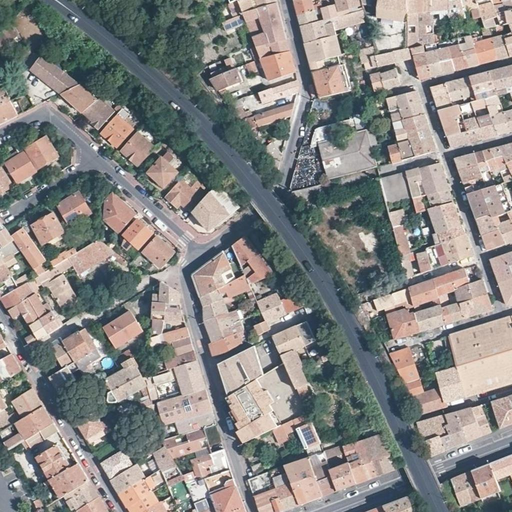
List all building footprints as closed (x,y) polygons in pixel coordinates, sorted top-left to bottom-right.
[(232,17),(242,12),(237,0),(233,0),(230,2),(227,3),(232,17)] [(237,0),(242,12),(277,3),(276,0),(237,0)] [(322,0),(300,0),(295,1),(296,7),(298,15),(324,8),(322,0)] [(337,11),(338,16),(359,10),(358,8),(358,7),(359,7),(359,6),(360,6),(360,5),(358,0),(336,0),(339,11),(337,11)] [(378,0),(377,6),(406,11),(407,0),(378,0)] [(407,0),(406,11),(407,48),(408,47),(410,47),(422,45),(435,43),(433,31),(432,17),(431,0),(407,0)] [(431,0),(432,17),(435,17),(434,9),(441,10),(442,20),(449,19),(447,0),(431,0)] [(447,0),(449,19),(467,16),(462,0),(447,0)] [(462,0),(467,16),(473,16),(474,18),(481,17),(474,0),(462,0)] [(500,24),(496,13),(492,2),(491,0),(474,0),(481,17),(484,28),(489,27),(500,24)] [(511,0),(499,0),(492,2),(496,13),(511,9),(511,0)] [(280,16),(277,3),(242,12),(232,17),(224,21),(227,30),(247,22),(256,46),(286,38),(280,16)] [(370,3),(362,3),(364,9),(366,17),(373,46),(375,54),(393,50),(407,48),(406,11),(377,6),(370,3)] [(300,20),(301,26),(325,19),(323,12),(336,8),(335,5),(324,8),(298,15),(300,20)] [(306,43),(336,35),(334,26),(366,17),(364,9),(359,10),(338,16),(325,19),(301,26),(303,35),(306,43)] [(511,9),(496,13),(500,24),(511,21),(511,9)] [(0,124),(18,115),(0,78),(0,50),(15,36),(18,33),(11,19),(8,22),(0,31),(0,124)] [(502,30),(500,24),(489,27),(491,33),(502,30)] [(472,37),(481,36),(480,28),(470,30),(472,37)] [(470,30),(450,33),(451,40),(458,39),(472,37),(470,30)] [(511,31),(503,34),(509,56),(511,55),(511,31)] [(509,56),(503,34),(492,37),(498,59),(504,57),(509,56)] [(341,54),(336,35),(306,43),(309,55),(312,69),(325,66),(323,58),(341,54)] [(498,59),(492,37),(482,39),(481,36),(472,37),(479,64),(489,61),(498,59)] [(472,37),(458,39),(466,68),(472,66),(479,64),(472,37)] [(288,44),(286,38),(256,46),(250,48),(255,60),(289,51),(288,44)] [(458,39),(451,40),(446,41),(454,71),(460,69),(466,68),(458,39)] [(446,41),(435,43),(442,74),(448,72),(454,71),(446,41)] [(435,43),(422,45),(431,77),(437,75),(442,74),(435,43)] [(414,60),(419,80),(425,78),(431,77),(422,45),(410,47),(414,60)] [(374,67),(378,66),(396,61),(393,50),(375,54),(373,46),(359,50),(363,63),(372,61),(374,67)] [(407,48),(393,50),(396,61),(397,61),(410,58),(408,47),(407,48)] [(292,62),(289,51),(255,60),(245,64),(249,74),(256,71),(253,64),(262,61),(269,81),(295,72),(292,62)] [(320,98),(351,90),(343,61),(325,66),(312,69),(316,83),(320,98)] [(511,92),(511,91),(511,65),(502,68),(491,71),(499,95),(511,92)] [(368,74),(373,91),(386,88),(400,84),(398,73),(400,72),(398,66),(379,71),(368,74)] [(234,68),(228,70),(209,78),(217,90),(240,81),(234,68)] [(485,98),(499,95),(491,71),(486,72),(469,77),(476,100),(485,98)] [(476,100),(469,77),(463,78),(458,80),(463,97),(465,103),(472,102),(476,100)] [(264,102),(297,91),(297,90),(298,85),(297,80),(272,89),(271,88),(260,92),(264,102)] [(463,97),(458,80),(451,81),(446,83),(451,100),(463,97)] [(434,98),(438,110),(453,106),(451,100),(446,83),(437,85),(431,87),(434,98)] [(86,89),(80,84),(62,94),(82,112),(97,99),(91,93),(92,92),(88,88),(86,89)] [(390,114),(392,122),(424,114),(420,101),(416,90),(386,99),(389,111),(399,108),(400,112),(390,114)] [(501,101),(511,98),(511,94),(511,92),(499,95),(501,101)] [(504,133),(511,131),(504,111),(498,113),(495,103),(501,101),(499,95),(485,98),(488,106),(490,114),(498,135),(504,133)] [(99,97),(97,99),(82,112),(92,121),(90,123),(98,129),(114,110),(117,113),(121,107),(117,103),(112,108),(99,97)] [(488,106),(485,98),(476,100),(472,102),(475,111),(477,111),(477,109),(488,106)] [(476,113),(475,111),(472,102),(465,103),(459,105),(461,114),(471,111),(472,114),(476,113)] [(246,128),(291,114),(294,103),(250,116),(239,119),(246,128)] [(232,109),(239,119),(250,116),(248,110),(244,111),(243,111),(242,111),(242,110),(240,104),(232,109)] [(467,130),(463,120),(461,114),(459,105),(453,106),(438,110),(441,119),(444,129),(460,127),(461,132),(467,130)] [(122,120),(128,113),(121,107),(117,113),(101,131),(116,145),(131,128),(122,120)] [(316,128),(311,144),(367,129),(361,109),(361,108),(352,110),(354,118),(316,128)] [(424,114),(392,122),(396,139),(406,136),(406,134),(428,127),(425,119),(424,114)] [(498,135),(490,114),(477,117),(484,138),(489,137),(498,135)] [(484,138),(477,117),(463,120),(467,130),(470,142),(476,140),(484,138)] [(367,129),(372,146),(377,145),(372,127),(367,129)] [(406,136),(396,139),(385,142),(386,144),(394,142),(395,145),(388,147),(388,148),(392,162),(427,153),(436,151),(431,138),(428,127),(406,134),(406,136)] [(447,136),(461,132),(460,127),(444,129),(447,136)] [(318,146),(327,180),(377,167),(372,146),(367,129),(317,142),(318,146)] [(168,148),(177,138),(169,130),(159,141),(168,148)] [(460,144),(470,142),(467,130),(461,132),(447,136),(450,147),(460,144)] [(122,151),(139,165),(154,147),(149,143),(151,140),(145,135),(143,137),(136,132),(122,148),(122,149),(122,150),(122,151)] [(160,138),(153,132),(151,134),(158,140),(160,138)] [(58,157),(45,137),(26,149),(38,169),(58,157)] [(36,170),(20,142),(14,145),(17,150),(19,154),(19,155),(5,163),(17,182),(36,170)] [(277,170),(281,154),(272,142),(262,150),(268,160),(277,170)] [(511,142),(506,145),(498,147),(508,168),(511,174),(511,175),(511,142)] [(508,168),(498,147),(494,148),(491,149),(499,169),(500,171),(508,168)] [(499,169),(491,149),(486,150),(482,151),(490,171),(490,172),(499,169)] [(19,154),(17,150),(3,159),(5,163),(19,155),(19,154)] [(490,171),(482,151),(477,152),(475,153),(478,164),(482,174),(490,171)] [(164,186),(177,171),(168,163),(173,158),(166,152),(148,173),(164,186)] [(478,164),(475,153),(465,156),(455,159),(457,165),(459,169),(478,164)] [(442,170),(440,163),(404,172),(412,198),(421,195),(427,194),(448,188),(445,180),(442,170)] [(475,192),(487,188),(482,174),(478,164),(459,169),(460,173),(465,188),(473,186),(475,192)] [(0,192),(11,186),(0,166),(0,192)] [(412,198),(404,172),(380,178),(387,204),(412,198)] [(180,179),(164,196),(176,207),(176,208),(177,207),(180,204),(184,208),(186,206),(192,212),(202,200),(217,183),(206,173),(196,184),(191,189),(187,185),(180,179)] [(505,182),(511,180),(511,175),(511,174),(503,177),(505,182)] [(511,185),(511,180),(505,182),(495,185),(487,188),(475,192),(467,194),(473,211),(476,218),(495,212),(496,216),(510,211),(511,210),(511,193),(506,196),(509,203),(511,201),(511,204),(510,205),(510,206),(503,209),(496,188),(504,186),(505,187),(511,185)] [(193,184),(190,181),(187,185),(191,189),(196,184),(194,182),(193,184)] [(240,207),(217,182),(217,183),(202,200),(192,212),(209,229),(240,207)] [(467,194),(475,192),(473,186),(465,188),(467,192),(467,194)] [(451,197),(448,188),(427,194),(428,201),(423,202),(421,195),(412,198),(414,206),(416,213),(430,209),(453,203),(451,197)] [(90,212),(79,192),(57,205),(69,225),(90,212)] [(132,218),(135,214),(113,194),(106,201),(105,218),(120,232),(132,218)] [(430,209),(436,233),(461,226),(456,212),(453,203),(430,209)] [(407,233),(405,224),(402,224),(399,210),(389,212),(400,255),(407,253),(409,252),(405,233),(407,233)] [(511,215),(510,211),(496,216),(501,229),(506,243),(511,241),(511,215)] [(143,217),(137,212),(135,214),(132,218),(135,220),(123,235),(139,248),(153,232),(139,219),(143,217)] [(501,229),(496,216),(495,212),(476,218),(479,226),(482,235),(501,229)] [(63,232),(52,213),(33,225),(44,244),(63,232)] [(436,244),(465,234),(463,230),(461,226),(436,233),(433,234),(436,244)] [(11,236),(5,228),(0,230),(0,242),(2,246),(6,244),(13,239),(11,236)] [(38,275),(45,271),(41,265),(43,264),(22,229),(11,236),(13,239),(38,275)] [(506,243),(501,229),(482,235),(485,241),(487,250),(506,243)] [(425,250),(431,268),(442,265),(463,258),(473,254),(469,243),(465,234),(436,244),(424,247),(425,250)] [(159,266),(174,251),(172,249),(173,247),(166,241),(164,242),(157,236),(142,251),(159,266)] [(263,259),(245,236),(242,238),(232,245),(236,256),(244,275),(249,284),(283,269),(273,255),(263,259)] [(121,237),(111,249),(114,251),(120,256),(130,245),(121,237)] [(107,246),(97,239),(76,252),(67,257),(72,265),(77,273),(109,254),(114,251),(111,249),(107,246)] [(0,265),(4,263),(6,266),(16,260),(6,244),(2,246),(0,247),(0,265)] [(67,257),(76,252),(74,247),(50,262),(52,266),(67,257)] [(417,255),(421,272),(431,268),(425,250),(416,253),(417,255)] [(109,254),(121,263),(125,259),(120,256),(114,251),(109,254)] [(200,297),(244,275),(236,256),(227,261),(223,252),(193,275),(192,276),(196,285),(200,297)] [(495,273),(499,282),(511,277),(511,273),(505,254),(491,259),(495,273)] [(49,288),(62,309),(78,300),(61,273),(69,267),(72,265),(67,257),(52,266),(45,271),(38,275),(32,278),(35,283),(40,279),(45,291),(49,288)] [(404,271),(407,270),(411,269),(408,258),(402,260),(404,271)] [(19,286),(14,278),(11,274),(8,269),(6,266),(4,263),(0,265),(0,296),(0,297),(19,286)] [(471,283),(465,267),(452,272),(433,279),(437,294),(454,289),(471,283)] [(238,298),(237,294),(251,289),(249,284),(244,275),(200,297),(202,301),(203,306),(204,313),(205,320),(224,314),(228,312),(225,303),(238,298)] [(506,305),(511,302),(511,277),(499,282),(500,286),(504,300),(506,305)] [(27,281),(31,288),(36,285),(35,283),(32,278),(27,281)] [(437,294),(433,279),(415,285),(408,287),(411,296),(413,306),(438,297),(437,294)] [(484,288),(481,280),(471,283),(454,289),(459,301),(486,293),(484,288)] [(31,288),(27,281),(19,286),(0,297),(4,303),(8,311),(35,294),(31,288)] [(179,293),(161,282),(159,294),(152,294),(152,302),(180,303),(180,297),(179,293)] [(411,296),(408,287),(387,295),(375,299),(378,307),(411,296)] [(265,322),(286,313),(277,293),(272,295),(270,291),(265,293),(267,297),(256,302),(257,302),(265,322)] [(486,293),(459,301),(463,318),(491,309),(488,301),(486,293)] [(40,319),(47,314),(35,294),(8,311),(13,318),(22,312),(28,322),(19,328),(21,331),(40,319)] [(303,306),(311,302),(307,296),(300,299),(303,306)] [(289,303),(292,310),(303,306),(300,299),(289,303)] [(369,301),(364,303),(368,311),(373,308),(369,301)] [(440,307),(444,323),(454,321),(463,318),(459,301),(440,307)] [(180,303),(152,302),(151,318),(156,319),(184,320),(182,311),(180,303)] [(415,312),(419,331),(431,328),(444,323),(440,307),(440,305),(415,312)] [(409,314),(407,309),(387,314),(395,339),(400,337),(419,331),(415,312),(409,314)] [(54,329),(60,325),(52,311),(47,314),(40,319),(48,333),(54,329)] [(141,331),(130,312),(104,328),(116,347),(141,331)] [(224,314),(205,320),(208,332),(211,342),(233,334),(230,324),(228,325),(224,314)] [(451,349),(456,368),(465,395),(511,381),(511,319),(511,316),(482,325),(448,336),(451,349)] [(156,319),(151,318),(149,347),(162,344),(188,335),(187,331),(186,327),(156,336),(156,319)] [(38,339),(48,333),(40,319),(21,331),(22,334),(31,328),(38,339)] [(304,344),(314,340),(306,321),(296,326),(304,344)] [(269,330),(265,322),(255,326),(259,334),(269,330)] [(280,355),(293,349),(304,344),(296,326),(272,336),(273,337),(280,355)] [(375,328),(383,342),(388,341),(380,326),(375,328)] [(31,328),(22,334),(26,339),(29,345),(38,339),(31,328)] [(100,355),(84,328),(75,334),(63,341),(74,361),(78,368),(81,372),(84,378),(88,384),(99,377),(97,374),(93,376),(92,377),(91,376),(86,367),(86,366),(86,365),(100,357),(100,356),(100,355)] [(241,337),(239,332),(233,334),(211,342),(210,343),(212,349),(214,357),(248,340),(246,335),(241,337)] [(188,335),(162,344),(163,349),(170,347),(173,357),(162,360),(165,369),(196,359),(191,345),(188,335)] [(448,336),(443,337),(447,350),(451,349),(448,336)] [(74,361),(63,341),(50,349),(54,357),(55,363),(56,364),(45,370),(49,377),(74,361)] [(246,386),(263,376),(254,346),(232,357),(218,364),(219,366),(222,377),(223,377),(228,388),(226,389),(226,391),(228,397),(230,395),(246,386)] [(133,347),(113,360),(117,366),(123,363),(137,354),(133,347)] [(424,394),(408,348),(389,354),(420,412),(448,405),(446,400),(442,389),(439,390),(424,394)] [(286,367),(300,363),(293,349),(280,355),(284,363),(286,367)] [(16,362),(11,354),(0,359),(0,376),(2,381),(21,370),(16,362)] [(139,359),(137,354),(123,363),(125,368),(105,379),(112,390),(140,378),(133,363),(139,359)] [(200,373),(196,359),(165,369),(152,374),(146,376),(153,404),(157,402),(204,388),(200,373)] [(78,368),(74,361),(49,377),(53,383),(56,388),(71,378),(69,374),(78,368)] [(272,429),(306,413),(295,389),(286,367),(284,363),(274,370),(263,376),(246,386),(230,395),(234,403),(230,405),(232,411),(235,416),(238,422),(236,423),(246,442),(260,435),(272,429)] [(286,367),(295,389),(304,385),(305,385),(305,384),(299,369),(302,367),(300,363),(286,367)] [(437,373),(442,389),(446,400),(465,395),(456,368),(437,373)] [(140,378),(112,390),(109,392),(109,401),(118,402),(127,397),(128,399),(133,398),(133,396),(143,391),(145,395),(144,396),(141,398),(142,402),(140,403),(145,414),(148,414),(150,417),(156,415),(153,404),(146,376),(140,378)] [(63,399),(88,384),(84,378),(75,384),(71,378),(56,388),(60,394),(63,399)] [(39,399),(32,388),(12,401),(13,402),(17,410),(22,419),(43,406),(39,399)] [(162,424),(211,409),(207,397),(204,388),(157,402),(162,424)] [(511,422),(511,403),(509,396),(492,401),(501,427),(511,422)] [(157,402),(153,404),(156,415),(158,425),(162,424),(157,402)] [(492,431),(483,403),(472,406),(482,434),(486,433),(492,431)] [(49,415),(43,406),(22,419),(16,423),(21,433),(5,444),(7,450),(54,423),(49,415)] [(482,434),(472,406),(456,410),(467,440),(475,437),(482,434)] [(204,427),(215,424),(211,409),(162,424),(158,425),(162,440),(164,447),(175,465),(186,484),(204,478),(230,469),(223,449),(211,453),(204,427)] [(22,419),(17,410),(10,415),(16,423),(22,419)] [(467,440),(456,410),(445,413),(448,422),(446,423),(449,433),(440,435),(445,449),(457,444),(467,440)] [(75,419),(77,422),(87,416),(85,412),(75,419)] [(94,412),(87,416),(77,422),(84,435),(89,443),(112,430),(106,419),(100,423),(94,412)] [(306,413),(272,429),(278,444),(288,439),(286,434),(298,429),(306,447),(319,442),(306,413)] [(445,413),(417,421),(426,453),(428,453),(429,455),(442,450),(445,449),(440,435),(449,433),(446,423),(448,422),(445,413)] [(7,450),(8,451),(11,457),(30,446),(31,447),(58,430),(54,423),(7,450)] [(395,469),(381,433),(362,441),(376,475),(386,472),(395,469)] [(242,443),(244,448),(261,441),(260,435),(246,442),(242,443)] [(154,453),(164,447),(162,440),(145,450),(149,456),(154,453)] [(376,475),(362,441),(346,444),(341,446),(344,455),(346,459),(347,459),(348,462),(356,483),(365,480),(376,475)] [(50,479),(70,467),(57,444),(37,456),(50,479)] [(344,455),(341,446),(323,452),(326,461),(344,455)] [(162,471),(175,465),(164,447),(154,453),(161,469),(162,471)] [(103,460),(101,461),(106,471),(112,480),(133,466),(124,450),(104,462),(103,460)] [(326,461),(323,452),(308,457),(323,495),(330,493),(337,490),(329,469),(326,461)] [(511,453),(508,456),(489,462),(500,490),(511,485),(510,481),(508,482),(505,475),(511,471),(511,453)] [(323,495),(308,457),(283,466),(291,482),(292,487),(298,505),(311,500),(323,495)] [(151,472),(158,469),(154,459),(147,462),(151,472)] [(356,483),(348,462),(329,469),(337,490),(344,488),(356,483)] [(472,469),(481,497),(497,491),(500,490),(489,462),(480,466),(472,469)] [(50,479),(44,482),(46,486),(50,484),(59,499),(64,495),(89,481),(84,472),(78,463),(70,467),(50,479)] [(145,478),(137,464),(133,466),(112,480),(115,486),(120,493),(145,478)] [(197,511),(186,484),(175,465),(162,471),(167,484),(171,494),(177,510),(177,511),(197,511)] [(291,482),(283,466),(268,471),(285,510),(291,507),(298,505),(292,487),(291,482)] [(167,484),(162,471),(161,469),(146,479),(145,478),(120,493),(124,500),(128,506),(153,492),(167,484)] [(245,511),(238,492),(230,469),(204,478),(218,511),(245,511)] [(464,504),(481,497),(472,469),(461,474),(452,478),(461,505),(464,504)] [(285,510),(268,471),(253,477),(245,481),(247,486),(250,485),(259,511),(278,511),(280,511),(285,510)] [(218,511),(204,478),(186,484),(197,511),(218,511)] [(93,488),(89,481),(64,495),(73,511),(74,510),(75,511),(99,498),(93,488)] [(143,511),(159,502),(153,492),(128,506),(130,511),(143,511)] [(166,511),(173,511),(177,510),(171,494),(161,501),(166,511)] [(396,500),(383,505),(386,511),(414,511),(408,495),(396,500)] [(75,511),(74,511),(107,511),(105,507),(99,498),(75,511)] [(38,499),(33,502),(38,511),(43,508),(38,499)] [(166,511),(161,501),(159,502),(143,511),(166,511)]
